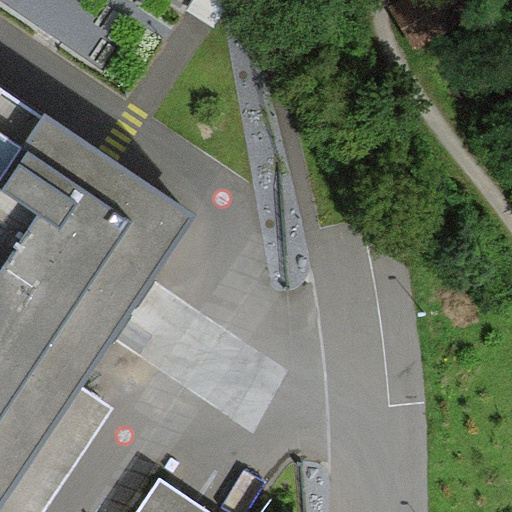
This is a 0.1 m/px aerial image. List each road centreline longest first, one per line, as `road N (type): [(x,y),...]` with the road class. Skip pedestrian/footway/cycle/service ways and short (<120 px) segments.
road 1 (track): [(387,0),(381,30),(511,215)]
road 2 (unclassified): [(371,511),(371,481),(297,360)]
